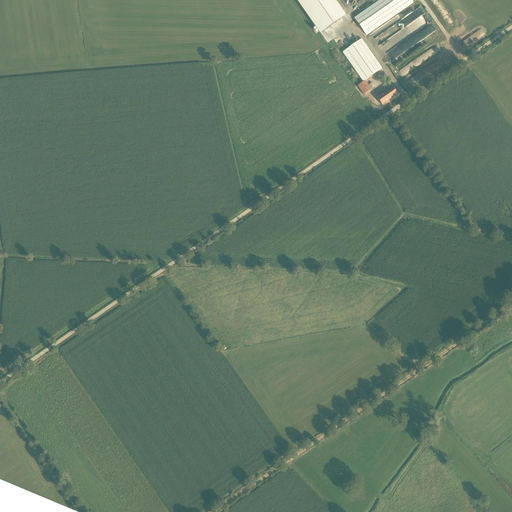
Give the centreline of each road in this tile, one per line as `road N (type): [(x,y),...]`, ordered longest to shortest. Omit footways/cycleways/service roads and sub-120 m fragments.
road 1 (unclassified): [(0,382),(511,26)]
road 2 (track): [(212,511),(511,297)]
